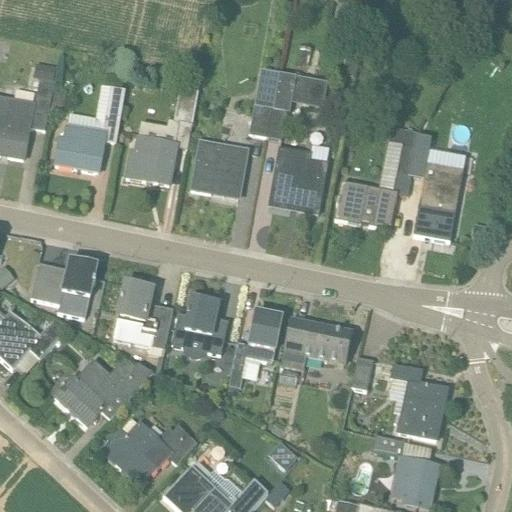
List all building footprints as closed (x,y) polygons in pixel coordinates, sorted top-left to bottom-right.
[(338,34),(335,46),(347,49),(349,36),(338,34)] [(35,66),(32,79),(38,81),(52,83),(54,69),(35,66)] [(187,153),(200,81),(183,77),(173,124),(168,123),(167,129),(141,125),(138,140),(136,139),(134,153),(131,152),(125,181),(169,189),(176,150),(187,153)] [(322,111),(327,86),(279,77),(273,112),(273,113),(286,116),(288,116),(291,106),(322,111)] [(0,158),(23,163),(29,131),(45,134),(52,89),(37,86),(33,107),(0,100),(0,158)] [(104,145),(115,147),(124,93),(110,90),(104,123),(102,134),(67,127),(65,141),(60,139),(55,168),(98,176),(104,145)] [(52,96),(51,110),(62,111),(64,97),(52,96)] [(268,141),(273,113),(273,112),(254,109),(249,138),(268,141)] [(280,143),(286,116),(273,113),(268,141),(280,143)] [(408,179),(416,138),(416,136),(391,130),(379,193),(342,185),(334,223),(390,234),(397,198),(407,200),(411,179),(408,179)] [(408,179),(411,179),(424,182),(413,239),(449,246),(463,174),(426,166),(431,141),(416,138),(408,179)] [(239,198),(245,164),(247,153),(234,150),(200,144),(190,194),(210,197),(211,193),(239,198)] [(317,218),(326,166),(310,164),(312,156),(280,150),(276,168),(269,205),(299,211),(298,215),(317,218)] [(489,231),(474,228),(471,241),(487,244),(489,231)] [(87,305),(88,306),(96,270),(70,264),(67,274),(39,267),(30,301),(59,308),(57,316),(84,321),(87,305)] [(13,281),(3,269),(0,271),(0,291),(1,292),(13,281)] [(173,314),(148,309),(151,294),(125,288),(117,325),(114,342),(165,353),(173,314)] [(171,348),(181,350),(182,354),(184,357),(186,360),(190,362),(193,362),(197,362),(201,361),(204,358),(206,355),(220,358),(227,325),(215,322),(218,308),(191,302),(188,319),(177,316),(171,348)] [(272,367),(274,355),(281,321),(255,315),(248,349),(237,346),(228,390),(239,392),(245,361),(254,363),(272,367)] [(0,360),(12,372),(28,354),(37,363),(66,332),(53,325),(40,339),(29,328),(28,329),(9,316),(4,321),(0,316),(0,360)] [(306,360),(344,368),(351,336),(291,323),(281,370),(303,374),(306,360)] [(235,351),(226,349),(223,365),(232,367),(235,351)] [(350,391),(365,394),(372,365),(357,361),(350,391)] [(87,430),(100,415),(109,424),(153,377),(137,367),(133,371),(124,363),(110,378),(93,362),(76,381),(74,379),(54,400),(87,430)] [(401,418),(398,435),(436,444),(447,393),(418,387),(421,375),(394,369),(391,382),(392,382),(388,403),(395,404),(393,416),(401,418)] [(223,421),(222,415),(216,412),(212,416),(212,422),(219,425),(223,421)] [(138,489),(166,459),(176,469),(196,446),(178,429),(172,435),(169,431),(156,444),(131,421),(101,454),(138,489)] [(399,460),(400,459),(403,446),(377,440),(372,455),(398,460),(399,460)] [(286,454),(273,442),(262,454),(276,466),(286,454)] [(403,507),(423,511),(428,511),(438,470),(398,461),(390,499),(404,502),(403,507)] [(252,511),(267,496),(254,484),(243,496),(228,482),(224,483),(214,474),(205,483),(191,471),(164,501),(175,511),(181,511),(184,509),(187,511),(252,511)] [(284,499),(274,491),(266,502),(275,510),(284,499)] [(357,511),(358,508),(337,503),(335,511),(357,511)]
